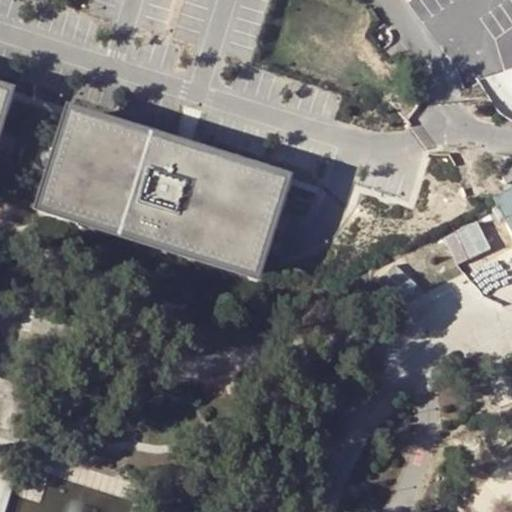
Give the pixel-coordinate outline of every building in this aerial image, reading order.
[(276,211),(284,185),(64,116),(35,207),(255,277),(263,250),(276,211)] [(511,168),(500,174),(507,186),(511,183),(511,168)] [(511,192),(500,199),(511,224),(511,192)] [(511,224),(500,199),(493,202),(511,238),(511,224)] [(295,217),(276,211),(263,250),(283,256),(289,237),(295,217)]
